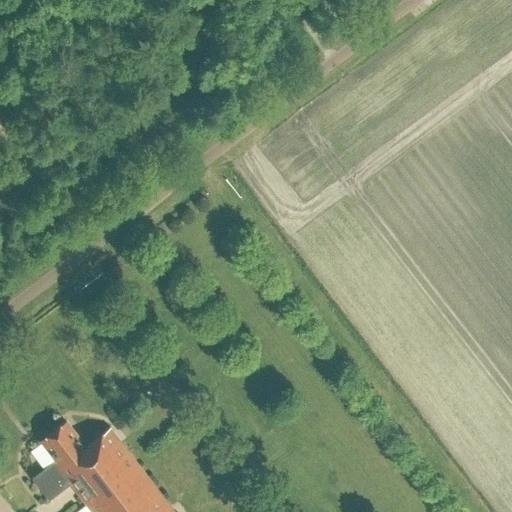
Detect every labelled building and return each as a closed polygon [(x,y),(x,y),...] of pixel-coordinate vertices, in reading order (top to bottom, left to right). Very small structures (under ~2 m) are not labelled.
[(247,338),(258,331),(247,314),(236,321),(247,338)] [(259,353),(270,371),(281,364),(271,346),(259,353)] [(291,385),(284,396),(302,406),(308,395),(291,385)] [(49,499),(70,483),(92,511),(175,511),(110,427),(86,445),(67,420),(41,440),(56,460),(33,478),(49,499)] [(329,445),(340,439),(330,421),(319,427),(329,445)] [(355,480),(365,473),(355,459),(345,466),(355,480)]
